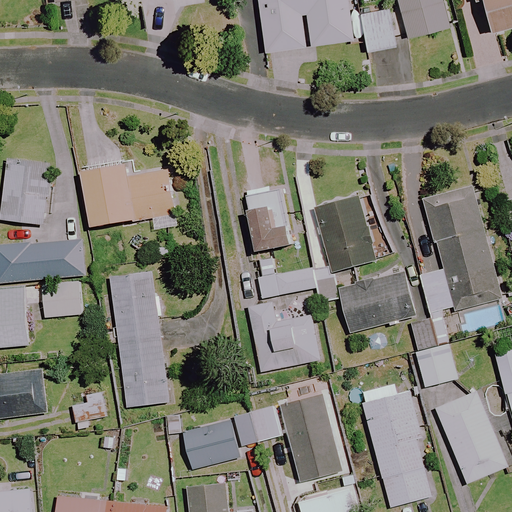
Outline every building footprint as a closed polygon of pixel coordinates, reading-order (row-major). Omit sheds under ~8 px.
[(302,47),(298,18),(305,17),(309,47),(350,41),(344,0),(256,0),(263,52),(302,47)] [(446,27),(439,0),(393,0),(404,38),(446,27)] [(511,0),(470,0),(474,11),(483,9),(488,32),(511,25),(511,0)] [(393,46),(385,7),(355,13),(363,52),(393,46)] [(170,159),(127,166),(81,174),(90,229),(152,219),(154,231),(182,227),(170,159)] [(51,168),(6,161),(0,203),(0,220),(43,227),(51,168)] [(297,245),(285,185),(249,192),(260,252),(297,245)] [(445,316),(501,301),(472,188),(421,201),(432,245),(436,245),(442,271),(425,275),(436,318),(416,323),(423,351),(452,344),(445,316)] [(384,236),(367,241),(356,200),(315,211),(332,274),(370,264),(390,258),(384,236)] [(0,283),(92,277),(90,241),(0,247),(0,283)] [(314,290),(311,270),(260,279),(263,298),(314,290)] [(420,317),(409,272),(347,287),(358,332),(420,317)] [(169,403),(151,273),(108,279),(126,409),(169,403)] [(41,287),(44,320),(82,316),(79,283),(41,287)] [(0,348),(29,346),(24,288),(18,288),(18,289),(0,290),(0,348)] [(249,307),(262,373),(324,360),(313,304),(275,312),(273,302),(249,307)] [(423,351),(420,352),(429,387),(462,379),(452,344),(423,351)] [(511,350),(499,354),(511,404),(511,350)] [(0,420),(46,415),(41,372),(0,376),(0,420)] [(397,395),(394,385),(359,394),(390,509),(431,498),(415,440),(422,439),(409,392),(397,395)] [(511,465),(481,390),(440,407),(471,483),(511,465)] [(107,418),(101,393),(85,396),(87,404),(70,408),(74,425),(107,418)] [(233,416),(239,447),(282,437),(275,407),(233,416)] [(239,447),(233,416),(201,423),(208,454),(239,447)] [(341,465),(337,465),(330,432),(287,442),(302,511),(334,511),(347,509),(343,490),(346,489),(341,465)] [(189,511),(269,511),(269,510),(244,511),(234,511),(232,483),(188,487),(189,511)] [(0,486),(0,511),(30,511),(29,493),(28,484),(0,486)] [(166,511),(167,509),(56,498),(55,511),(166,511)]
